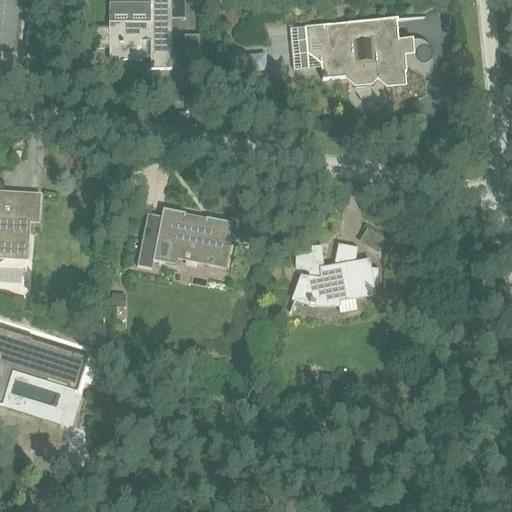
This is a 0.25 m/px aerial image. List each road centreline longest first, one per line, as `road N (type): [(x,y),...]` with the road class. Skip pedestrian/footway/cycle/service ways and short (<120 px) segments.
road 1 (unclassified): [(503,197),(0,109)]
road 2 (unclassified): [(503,197),(483,0)]
